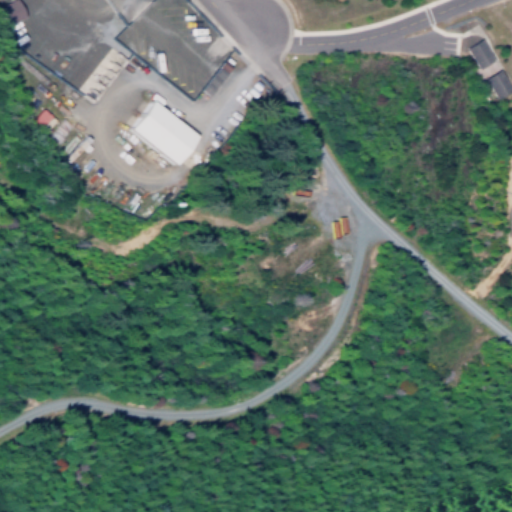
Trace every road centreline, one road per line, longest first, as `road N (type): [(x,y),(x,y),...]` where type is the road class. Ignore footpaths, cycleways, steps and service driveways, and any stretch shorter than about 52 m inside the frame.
road 1 (track): [(358,211),(360,246),(344,306),(290,382),(216,416),(175,420),(69,406),(0,431)]
road 2 (track): [(284,83),(358,211),(511,335)]
